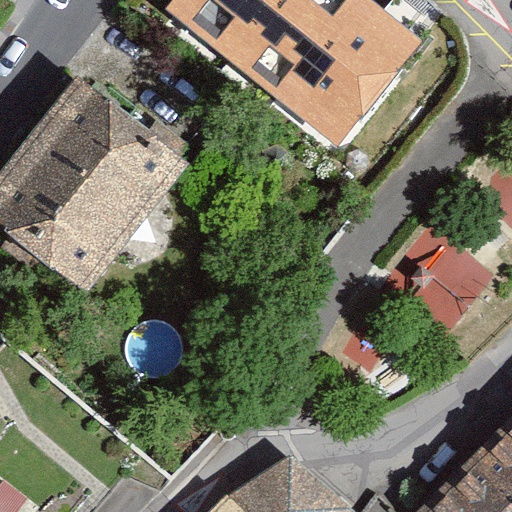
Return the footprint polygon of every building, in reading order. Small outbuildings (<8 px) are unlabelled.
[(423,42),(370,0),(172,0),(166,7),(338,146),(423,42)] [(80,88),(0,192),(0,238),(89,306),(190,174),(80,88)] [(459,321),(499,273),(433,218),(393,265),(459,321)] [(511,511),(511,424),(422,511),(511,511)] [(231,496),(214,511),(356,511),(291,459),(231,496)]
